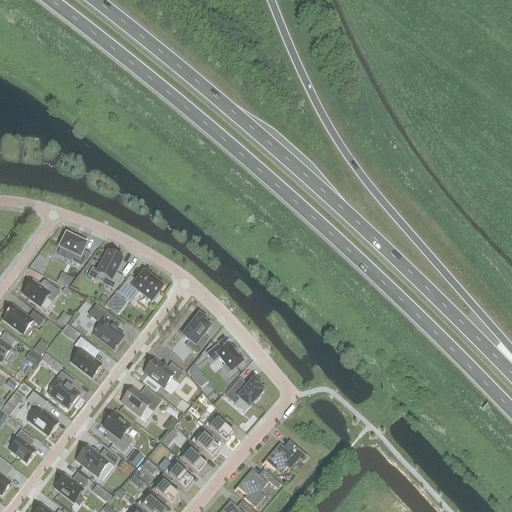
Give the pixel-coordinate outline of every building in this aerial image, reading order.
[(66,236),(60,249),(75,257),(72,263),(82,268),(91,255),(83,252),(86,245),(66,236)] [(108,254),(97,275),(111,282),(108,288),(114,292),(124,278),(116,274),(122,261),(108,254)] [(130,279),(119,294),(131,303),(138,293),(151,303),(152,302),(154,303),(158,297),(157,296),(163,288),(144,274),(136,283),(130,279)] [(72,279),(67,277),(63,285),(68,288),(72,279)] [(32,281),(22,295),(41,308),(47,299),(52,303),(59,293),(44,281),(39,287),(32,281)] [(65,288),(62,292),(68,297),(71,292),(65,288)] [(117,294),(107,307),(117,314),(127,302),(117,294)] [(96,306),(89,316),(98,324),(99,324),(101,326),(101,327),(94,336),(101,341),(100,342),(106,347),(107,346),(114,351),(123,339),(116,334),(117,332),(116,331),(112,328),(117,322),(103,311),(96,306)] [(7,316),(3,321),(23,336),(32,323),(39,328),(44,321),(33,312),(28,319),(13,307),(8,314),(7,314),(6,316),(7,316)] [(187,331),(183,337),(189,342),(195,347),(191,351),(197,356),(206,344),(201,340),(204,337),(206,335),(205,334),(210,328),(204,323),(205,321),(199,316),(193,324),(191,323),(185,330),(187,331)] [(67,326),(62,333),(68,338),(74,331),(67,326)] [(0,362),(2,364),(12,351),(10,349),(16,342),(5,334),(0,340),(0,362)] [(81,352),(72,364),(92,379),(102,367),(89,357),(95,350),(81,339),(75,347),(81,352)] [(41,341),(34,351),(40,356),(48,346),(41,341)] [(218,346),(207,355),(213,363),(219,358),(225,366),(223,367),(229,374),(242,363),(237,357),(238,356),(235,352),(233,353),(228,346),(222,351),(218,346)] [(31,352),(26,360),(35,366),(40,359),(31,352)] [(147,371),(145,373),(164,389),(172,379),(177,383),(183,375),(171,365),(168,370),(162,366),(161,367),(154,361),(152,364),(146,371),(147,371)] [(54,362),(50,367),(58,373),(62,368),(54,362)] [(208,383),(194,366),(187,374),(200,389),(208,383)] [(59,381),(49,395),(69,410),(79,396),(65,385),(70,379),(62,373),(57,380),(59,381)] [(240,381),(226,397),(235,405),(239,400),(249,408),(255,402),(255,403),(261,397),(260,396),(264,392),(258,387),(260,385),(254,380),(247,388),(245,386),(245,385),(240,381)] [(11,381),(5,388),(12,394),(18,386),(11,381)] [(24,384),(18,391),(24,395),(29,388),(24,384)] [(132,390),(121,404),(140,418),(148,408),(153,413),(161,402),(149,392),(144,398),(132,390)] [(33,393),(27,402),(28,401),(32,403),(28,409),(29,408),(35,413),(28,422),(28,423),(29,422),(34,426),(34,427),(42,433),(42,432),(48,436),(47,437),(48,437),(58,423),(57,424),(50,418),(44,414),(45,413),(40,409),(45,403),(47,405),(47,404),(33,393)] [(14,395),(1,412),(9,418),(22,401),(14,395)] [(216,413),(204,427),(225,445),(230,440),(230,439),(233,435),(222,425),(226,421),(216,413)] [(112,416),(103,428),(117,439),(112,445),(124,454),(133,443),(124,436),(130,429),(119,421),(120,420),(116,417),(115,418),(112,416)] [(172,416),(164,427),(169,432),(178,421),(172,416)] [(200,441),(195,446),(212,461),(216,455),(220,451),(208,441),(212,436),(203,428),(196,437),(200,441)] [(18,441),(10,451),(27,464),(36,453),(30,449),(35,443),(21,432),(16,439),(18,441)] [(167,448),(172,442),(167,438),(162,444),(167,448)] [(280,445),(265,462),(266,463),(275,471),(281,476),(285,471),(287,469),(290,472),(300,460),(303,464),(308,458),(290,442),(284,449),(280,445)] [(187,451),(179,460),(198,476),(206,467),(194,457),(199,451),(190,444),(185,449),(187,451)] [(88,447),(76,462),(98,479),(109,464),(114,468),(119,462),(104,451),(100,457),(88,447)] [(134,450),(127,460),(136,466),(143,457),(134,450)] [(0,495),(2,497),(12,484),(5,479),(12,470),(12,471),(13,470),(0,460),(0,495)] [(146,470),(151,463),(147,460),(142,466),(146,470)] [(176,460),(164,474),(185,492),(193,483),(181,472),(185,467),(176,460)] [(252,471),(237,489),(238,489),(247,497),(244,500),(250,505),(268,485),(252,471)] [(65,477),(55,490),(74,504),(84,492),(82,491),(88,483),(77,474),(73,480),(74,481),(72,483),(65,477)] [(160,482),(153,491),(171,507),(179,498),(167,488),(172,483),(163,475),(158,480),(160,482)] [(273,479),(269,484),(277,490),(276,489),(279,485),(280,486),(281,486),(273,479)] [(145,496),(137,505),(144,511),(163,511),(154,504),(158,499),(149,491),(145,496)] [(241,511),(230,503),(222,511),(241,511)]
